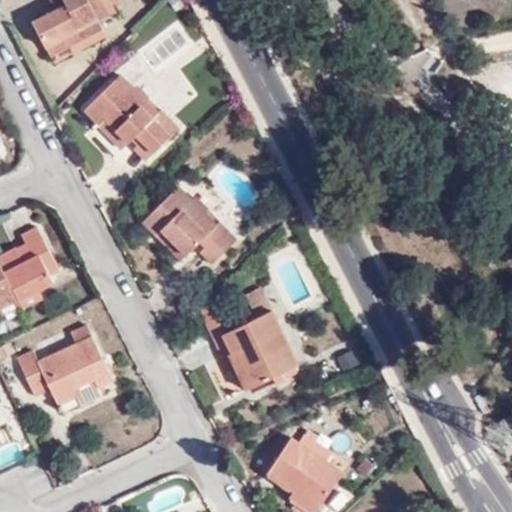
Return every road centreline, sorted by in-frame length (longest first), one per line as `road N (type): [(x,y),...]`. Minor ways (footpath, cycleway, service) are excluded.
road 1 (tertiary): [(227,0),(465,463),(499,511)]
road 2 (residential): [(236,511),(0,51)]
road 3 (residential): [(511,202),(428,87),(331,0)]
